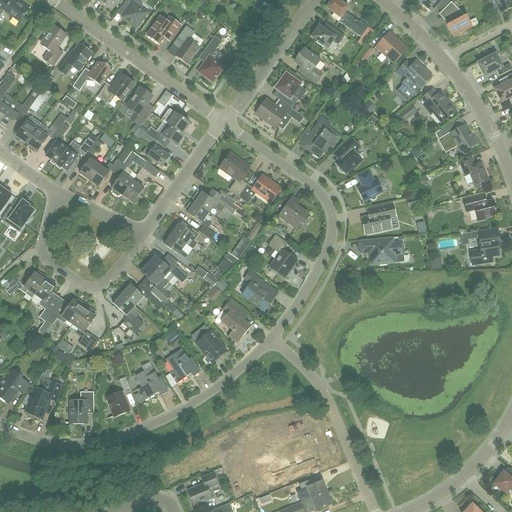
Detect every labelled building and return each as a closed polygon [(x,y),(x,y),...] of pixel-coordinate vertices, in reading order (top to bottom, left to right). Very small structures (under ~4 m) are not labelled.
[(0,0),(0,16),(4,11),(20,23),(29,9),(16,0),(11,0),(10,2),(7,0),(0,0)] [(97,0),(112,10),(118,0),(97,0)] [(140,0),(126,0),(120,8),(126,12),(122,18),(137,28),(148,12),(142,7),(142,5),(140,1),(140,0)] [(335,14),(332,18),(367,42),(374,32),(360,22),(359,22),(345,12),(348,8),(337,0),(330,0),(330,2),(330,3),(329,5),(327,9),(335,14)] [(425,6),(432,12),(438,4),(441,4),(444,7),(450,0),(419,0),(418,2),(424,7),(425,6)] [(511,0),(494,0),(495,1),(493,3),(495,6),(497,6),(501,13),(511,7),(511,0)] [(465,16),(451,2),(445,9),(449,14),(446,17),(449,20),(451,24),(447,26),(453,37),(478,24),(475,19),(470,22),(466,16),(465,16)] [(170,41),(172,37),(180,26),(169,18),(167,22),(160,18),(147,36),(159,44),(164,37),(170,41)] [(338,45),(345,36),(332,27),(329,32),(319,26),(311,37),(317,41),(316,43),(323,48),(324,46),(328,49),(333,42),(338,45)] [(67,36),(64,34),(55,27),(42,45),(50,51),(44,60),(54,66),(63,53),(57,48),(67,36)] [(181,50),(176,56),(187,64),(199,48),(188,40),(194,32),(186,27),(173,45),(178,49),(179,49),(181,50)] [(394,64),(407,50),(389,33),(376,47),(394,64)] [(222,42),(215,37),(205,50),(213,55),(222,42)] [(59,70),(64,74),(66,75),(72,67),(79,72),(91,54),(79,45),(71,56),(70,55),(64,64),(59,70)] [(372,51),(367,47),(354,64),(359,68),(372,51)] [(322,75),(314,69),(320,61),(304,49),(300,54),(299,54),(298,55),(299,55),(294,62),(301,66),(297,71),(315,84),(322,75)] [(495,54),(483,61),(477,63),(485,77),(496,71),(499,76),(511,70),(509,64),(503,68),(495,54)] [(219,63),(211,57),(210,56),(198,72),(213,83),(225,67),(224,66),(229,60),(224,56),(219,63)] [(421,89),(431,77),(432,76),(431,77),(416,62),(417,62),(416,61),(411,66),(410,66),(407,63),(407,62),(406,62),(396,73),(396,74),(396,73),(401,78),(405,75),(408,77),(402,83),(402,86),(413,96),(416,96),(422,90),(421,89)] [(85,69),(72,87),(79,92),(86,82),(96,84),(100,87),(113,69),(106,64),(96,64),(90,73),(85,69)] [(361,73),(354,70),(351,76),(358,79),(361,73)] [(279,100),(287,106),(292,109),(298,100),(299,101),(306,91),(300,87),(302,84),(286,72),(274,89),(283,95),(279,100)] [(495,90),(498,96),(501,102),(511,96),(511,74),(507,77),(510,82),(495,90)] [(107,83),(97,97),(107,105),(113,95),(121,101),(134,84),(121,75),(112,87),(107,83)] [(44,89),(50,94),(54,88),(51,85),(55,80),(49,76),(41,87),(44,89)] [(0,89),(0,96),(2,98),(5,94),(11,86),(5,82),(0,89)] [(30,109),(36,113),(50,94),(44,89),(36,100),(30,109)] [(130,120),(140,127),(153,108),(147,104),(152,97),(141,89),(127,107),(135,113),(130,120)] [(433,91),(432,90),(419,100),(431,115),(434,112),(442,122),(441,123),(442,123),(450,116),(451,117),(453,116),(452,115),(457,111),(450,103),(449,104),(440,94),(441,93),(440,93),(436,96),(432,91),(433,91)] [(344,103),(347,97),(339,93),(335,99),(344,103)] [(36,100),(30,96),(23,106),(20,110),(26,115),(30,109),(36,100)] [(76,110),(80,104),(68,97),(65,103),(76,110)] [(0,120),(12,104),(2,98),(0,100),(0,120)] [(292,109),(287,106),(282,111),(266,100),(256,114),(276,129),(286,114),(300,124),(304,118),(292,109)] [(9,131),(15,121),(19,116),(17,114),(20,110),(12,104),(0,120),(0,127),(7,133),(8,130),(9,131)] [(323,114),(325,106),(318,104),(315,112),(323,114)] [(416,112),(411,107),(400,115),(405,121),(416,112)] [(162,121),(169,126),(182,135),(190,124),(175,114),(170,110),(162,121)] [(69,123),(75,126),(80,116),(73,113),(69,123)] [(61,115),(49,131),(48,129),(44,134),(37,130),(27,144),(30,146),(29,147),(30,149),(34,153),(36,152),(37,151),(38,152),(49,137),(53,140),(64,124),(67,119),(61,115)] [(27,144),(37,130),(31,125),(35,120),(31,117),(17,137),(27,144)] [(322,118),(307,139),(302,147),(309,152),(311,150),(314,152),(313,155),(319,159),(324,153),(325,153),(330,145),(333,147),(338,139),(325,130),(330,124),(322,118)] [(64,124),(53,140),(57,143),(46,157),(57,165),(68,149),(64,146),(61,144),(65,139),(62,137),(69,127),(64,124)] [(456,130),(452,124),(435,134),(446,152),(457,146),(461,153),(476,144),(465,126),(466,126),(465,125),(456,130)] [(177,147),(184,137),(182,135),(169,126),(162,136),(177,147)] [(138,128),(156,141),(160,134),(151,127),(146,133),(138,128)] [(143,153),(158,164),(162,167),(170,157),(155,146),(156,145),(154,144),(156,141),(138,128),(134,135),(148,146),(143,153)] [(102,141),(114,149),(118,143),(106,135),(102,141)] [(335,163),(338,166),(338,167),(338,168),(338,169),(339,170),(339,171),(340,171),(341,172),(342,172),(343,173),(344,173),(345,173),(345,174),(351,168),(353,170),(362,161),(361,160),(361,161),(360,161),(355,156),(356,155),(354,153),(359,148),(351,139),(334,155),(339,160),(335,163)] [(93,145),(92,144),(86,140),(79,149),(75,154),(68,149),(57,165),(67,172),(78,158),(81,160),(88,152),(93,145)] [(97,140),(93,145),(88,152),(93,156),(102,144),(97,140)] [(126,148),(117,160),(123,164),(123,165),(132,152),(126,148)] [(119,197),(121,195),(123,196),(134,181),(128,177),(132,171),(129,169),(138,156),(132,152),(123,165),(127,168),(112,189),(114,190),(112,192),(112,193),(118,197),(119,197)] [(241,180),(248,170),(250,168),(243,163),(237,159),(231,154),(220,169),(236,180),(229,190),(239,197),(248,185),(241,180)] [(480,184),(488,181),(487,179),(488,177),(486,174),(485,173),(480,163),(475,166),(472,158),(460,164),(465,177),(470,175),(474,183),(473,185),(474,188),(476,189),(479,188),(480,186),(480,184)] [(80,174),(89,181),(100,166),(90,159),(80,174)] [(156,177),(159,172),(159,171),(146,162),(142,168),(156,177)] [(100,166),(89,181),(99,187),(103,181),(105,182),(109,177),(107,176),(114,166),(109,163),(105,169),(100,166)] [(374,200),(376,199),(376,198),(376,196),(383,193),(376,180),(374,181),(369,171),(358,177),(358,178),(359,178),(361,182),(360,182),(361,184),(362,183),(364,186),(358,189),(364,202),(370,199),(371,200),(373,200),(374,200)] [(248,185),(239,197),(248,204),(256,193),(271,203),(280,189),(263,176),(254,189),(248,185)] [(134,181),(123,196),(133,204),(144,189),(134,181)] [(0,212),(12,196),(10,195),(11,193),(7,190),(5,191),(0,188),(0,187),(0,212)] [(209,213),(213,207),(221,213),(225,208),(234,214),(235,212),(238,209),(212,190),(207,196),(202,192),(200,194),(198,193),(193,200),(195,201),(194,203),(209,213)] [(484,195),(476,197),(463,201),(467,212),(475,210),(478,222),(486,220),(485,218),(497,215),(496,210),(496,208),(495,208),(493,200),(486,202),(484,195)] [(310,215),(307,213),(297,206),(299,202),(293,198),(280,216),(296,228),(301,221),(304,223),(310,215)] [(23,201),(16,211),(14,214),(9,210),(2,220),(19,232),(26,222),(28,223),(31,219),(29,217),(34,211),(28,207),(29,206),(23,201)] [(211,224),(205,219),(209,213),(194,203),(193,204),(191,203),(185,210),(188,211),(187,213),(202,223),(201,224),(204,226),(200,231),(214,241),(217,236),(208,229),(211,224)] [(392,204),(373,208),(368,210),(369,217),(362,218),(366,235),(366,234),(366,232),(372,231),(372,233),(391,229),(388,217),(395,216),(392,204)] [(245,215),(238,209),(235,212),(243,217),(245,215)] [(169,233),(192,249),(197,243),(194,241),(198,235),(191,230),(190,233),(178,224),(178,226),(176,224),(169,233)] [(500,235),(498,235),(497,229),(472,232),(473,239),(479,239),(481,251),(470,252),(472,265),(493,262),(492,257),(499,256),(498,249),(502,248),(500,235)] [(0,230),(0,245),(6,251),(14,243),(0,230)] [(164,244),(178,254),(179,254),(185,259),(192,249),(169,233),(163,242),(165,243),(164,244)] [(283,250),(288,244),(275,235),(268,245),(279,253),(270,266),(284,276),(292,266),(293,267),(298,260),(283,250)] [(393,241),(393,238),(360,241),(360,243),(361,243),(361,248),(360,248),(361,255),(370,254),(370,260),(372,259),(372,264),(378,264),(379,265),(387,264),(388,263),(401,262),(400,255),(403,255),(402,243),(402,244),(389,245),(389,239),(393,239),(393,241)] [(441,239),(440,248),(461,249),(461,240),(441,239)] [(310,242),(304,247),(310,253),(316,248),(310,242)] [(241,260),(246,255),(241,250),(236,255),(241,260)] [(239,261),(228,253),(225,258),(234,265),(239,261)] [(156,257),(155,256),(152,256),(150,258),(150,261),(151,262),(149,264),(168,283),(174,276),(182,284),(188,277),(175,265),(171,270),(156,257)] [(182,315),(166,302),(171,297),(163,289),(168,283),(149,264),(147,267),(146,266),(143,267),(141,269),(141,272),(142,272),(141,273),(156,286),(151,291),(163,302),(161,303),(161,304),(179,319),(182,315)] [(28,291),(35,296),(46,281),(45,280),(47,278),(38,272),(37,274),(35,273),(25,288),(23,287),(18,281),(10,287),(7,282),(2,286),(11,297),(19,290),(26,295),(28,291)] [(208,273),(204,279),(214,287),(219,281),(208,273)] [(267,293),(270,288),(250,273),(246,279),(251,283),(242,295),(264,311),(273,298),(267,293)] [(48,279),(46,281),(35,296),(41,300),(39,303),(40,306),(45,309),(39,317),(46,322),(47,321),(55,309),(49,305),(46,303),(57,288),(55,287),(56,285),(48,279)] [(216,287),(224,293),(229,286),(221,280),(216,287)] [(121,294),(135,306),(143,297),(130,284),(121,294)] [(211,291),(218,297),(221,293),(215,288),(211,291)] [(161,303),(150,293),(146,298),(157,308),(161,304),(161,303)] [(135,306),(121,294),(113,303),(126,315),(135,306)] [(67,321),(73,325),(85,308),(83,306),(83,304),(77,300),(76,300),(75,302),(74,301),(63,315),(61,314),(57,319),(64,324),(67,321)] [(242,310),(241,311),(230,302),(224,310),(229,314),(222,322),(233,331),(230,336),(237,342),(250,326),(244,321),(249,315),(242,310)] [(85,308),(73,325),(78,329),(75,333),(82,338),(78,344),(90,353),(98,341),(86,332),(85,334),(84,333),(95,317),(94,317),(95,315),(95,313),(90,309),(88,310),(85,308)] [(53,325),(57,319),(61,314),(55,309),(47,321),(53,325)] [(134,333),(138,329),(127,319),(123,324),(134,333)] [(100,335),(105,338),(110,329),(105,326),(100,335)] [(213,363),(226,352),(211,332),(197,344),(213,363)] [(54,346),(51,351),(55,355),(59,349),(54,346)] [(193,377),(200,372),(191,358),(189,360),(181,349),(167,359),(174,369),(170,372),(177,383),(191,374),(193,377)] [(142,367),(144,371),(137,375),(143,387),(138,389),(144,401),(159,392),(161,396),(168,392),(160,377),(158,378),(150,363),(142,367)] [(14,371),(6,382),(2,379),(0,380),(0,397),(9,404),(18,392),(23,395),(31,385),(19,377),(20,375),(14,371)] [(114,417),(129,410),(123,396),(132,392),(125,378),(119,381),(124,391),(107,399),(114,417)] [(56,402),(62,386),(51,382),(47,393),(35,389),(26,412),(42,418),(49,399),(56,402)] [(93,407),(93,393),(81,393),(81,403),(71,403),(71,422),(87,423),(87,407),(93,407)] [(298,441),(277,449),(281,457),(280,457),(280,458),(289,454),(294,468),(286,471),(286,472),(290,480),(289,480),(290,480),(310,472),(310,471),(310,472),(308,468),(316,465),(313,458),(314,457),(310,449),(311,449),(309,449),(306,442),(299,445),(297,441),(298,441)] [(511,470),(508,476),(503,472),(493,484),(506,494),(510,489),(511,489),(511,470)] [(219,485),(214,473),(202,479),(204,484),(188,491),(188,492),(187,492),(190,501),(192,501),(195,509),(194,505),(212,498),(209,490),(210,488),(219,485)] [(239,477),(231,481),(238,498),(254,491),(251,483),(243,486),(239,477)] [(301,490),(296,492),(301,503),(327,493),(322,482),(316,484),(314,478),(299,485),(301,490)] [(327,493),(301,503),(301,504),(304,511),(313,511),(332,505),(327,493)] [(479,511),(470,503),(461,511),(479,511)]
